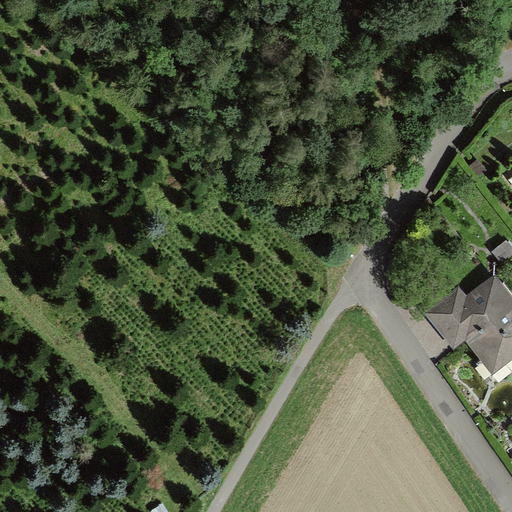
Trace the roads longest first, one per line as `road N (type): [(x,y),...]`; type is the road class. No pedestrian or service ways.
road 1 (track): [(397,212),(212,511)]
road 2 (residential): [(511,498),(353,275)]
road 3 (track): [(397,212),(370,51),(346,0)]
road 4 (track): [(511,40),(397,212)]
